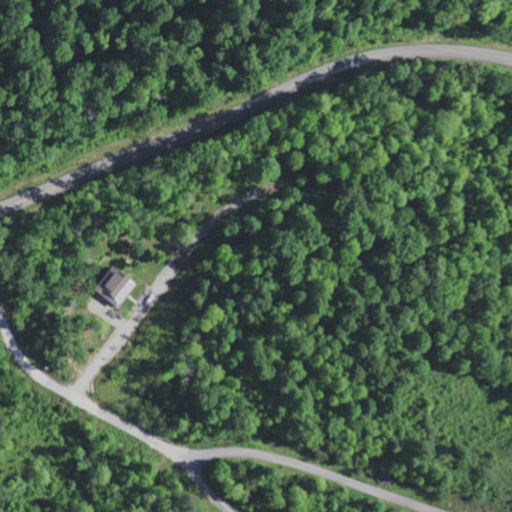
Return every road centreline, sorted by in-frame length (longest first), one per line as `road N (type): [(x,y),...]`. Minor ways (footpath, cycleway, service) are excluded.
road 1 (tertiary): [(0,206),(379,54),(437,48),(511,55)]
road 2 (residential): [(178,450),(263,453),(441,511)]
road 3 (residential): [(0,317),(11,345),(44,378),(178,450)]
